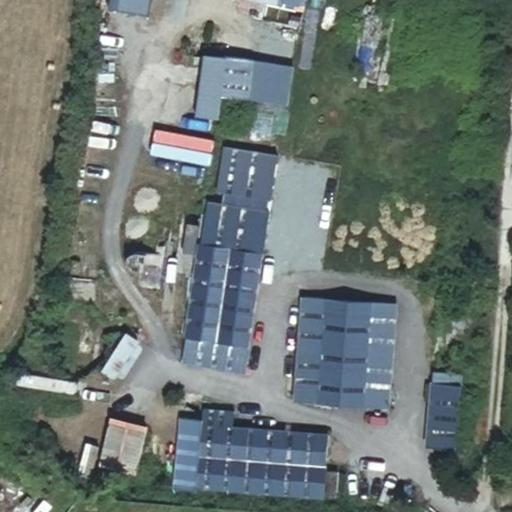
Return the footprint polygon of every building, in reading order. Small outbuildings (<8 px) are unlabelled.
[(246,60),(216,57),(211,98),(241,101),(246,60)] [(192,242),(258,254),(261,236),(195,224),(192,242)] [(244,375),(258,254),(192,242),(173,363),(244,375)] [(388,308),(294,298),(282,399),(377,409),(388,308)] [(456,377),(424,375),(415,452),(446,455),(456,377)] [(190,405),(189,410),(189,414),(170,412),(162,487),(219,493),(308,503),(308,500),(319,501),(322,472),(318,471),(311,471),(310,470),(314,434),(219,424),(221,408),(190,405)] [(138,428),(103,419),(91,466),(126,474),(138,428)]
